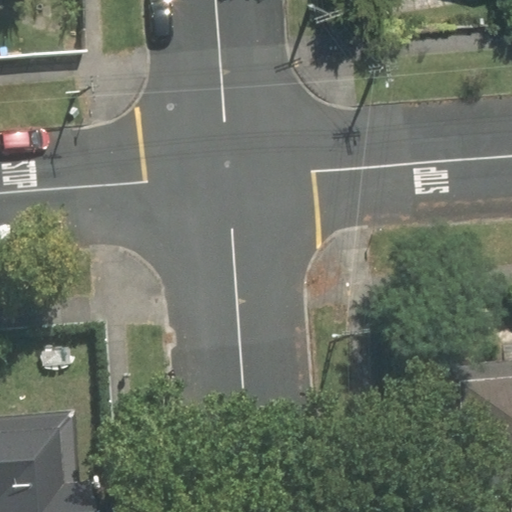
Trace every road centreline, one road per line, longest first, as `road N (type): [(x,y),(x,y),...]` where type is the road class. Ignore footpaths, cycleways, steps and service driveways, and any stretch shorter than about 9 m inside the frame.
road 1 (residential): [(255,511),(235,177)]
road 2 (residential): [(235,177),(511,157)]
road 3 (residential): [(0,193),(235,177)]
road 4 (residential): [(235,177),(221,0)]
